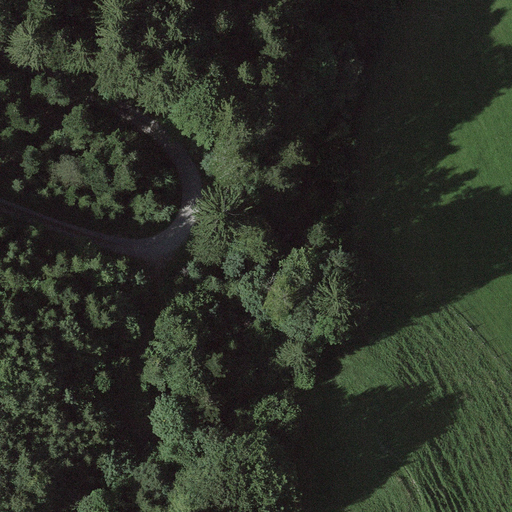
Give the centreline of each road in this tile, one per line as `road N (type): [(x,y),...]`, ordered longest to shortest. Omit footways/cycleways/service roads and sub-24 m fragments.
road 1 (track): [(0,55),(46,70),(179,143),(196,168),(186,222),(148,246),(111,243),(0,206)]
road 2 (track): [(148,246),(154,293),(128,390),(130,430),(147,443),(171,440),(248,400),(296,398)]
